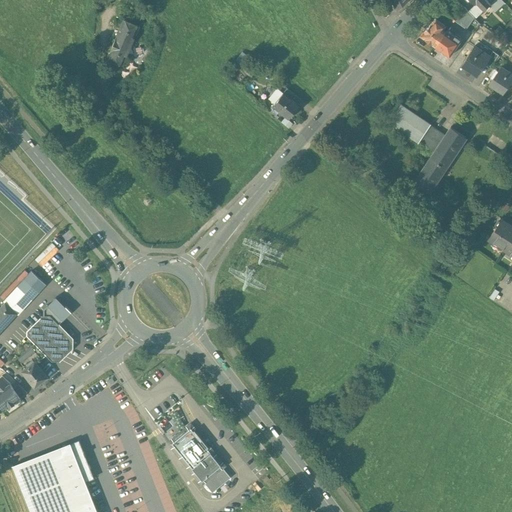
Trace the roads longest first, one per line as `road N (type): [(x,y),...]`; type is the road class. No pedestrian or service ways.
road 1 (tertiary): [(390,34),(187,273)]
road 2 (primary): [(185,330),(334,511)]
road 3 (primary): [(0,111),(137,273)]
road 4 (residential): [(0,427),(134,327)]
road 5 (residential): [(511,118),(390,34)]
